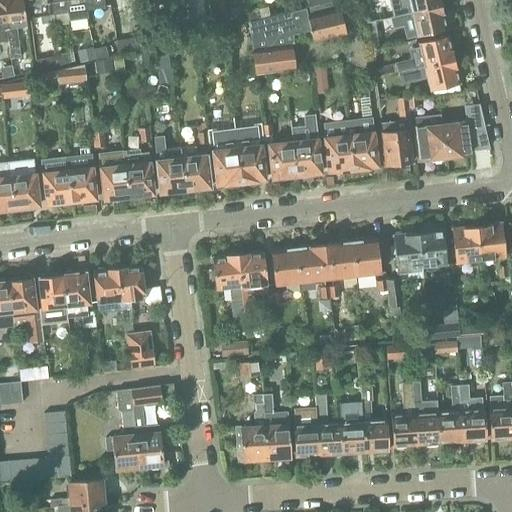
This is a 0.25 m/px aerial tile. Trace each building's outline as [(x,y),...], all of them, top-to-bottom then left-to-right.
[(10,41),(3,0),(0,0),(0,42),(8,41),(10,41)] [(8,41),(11,59),(21,58),(17,27),(27,25),(23,0),(3,0),(10,41),(8,41)] [(50,15),(51,15),(48,0),(27,0),(30,18),(41,16),(42,24),(51,23),(50,15)] [(66,0),(48,0),(51,15),(69,12),(66,0)] [(88,18),(87,10),(85,0),(66,0),(69,12),(76,11),(77,19),(88,18)] [(85,0),(87,10),(106,8),(104,0),(85,0)] [(407,0),(408,1),(393,5),(396,15),(396,16),(422,10),(441,5),(440,0),(407,0)] [(393,27),(413,22),(417,36),(447,29),(446,26),(448,24),(446,17),(444,16),(441,5),(422,10),(396,16),(396,15),(391,17),(393,27)] [(313,10),(306,12),(313,42),(347,34),(342,8),(314,15),(313,10)] [(259,9),(248,11),(250,22),(261,20),(259,9)] [(249,22),(250,22),(248,11),(236,14),(239,24),(249,22)] [(289,12),(261,20),(250,22),(249,22),(256,73),(293,69),(291,48),(293,47),(289,12)] [(213,19),(191,24),(191,25),(193,33),(215,29),(213,19)] [(368,24),(371,41),(378,40),(376,22),(368,24)] [(183,37),(193,35),(193,33),(191,25),(181,27),(183,37)] [(181,27),(171,29),(173,39),(183,37),(181,27)] [(198,49),(210,47),(208,35),(197,37),(198,49)] [(398,73),(435,64),(454,60),(451,49),(453,46),(452,40),(449,39),(448,36),(418,43),(419,47),(409,50),(411,59),(401,62),(401,63),(395,64),(397,73),(399,73),(398,73)] [(189,50),(196,48),(193,37),(186,38),(189,50)] [(116,41),(118,52),(137,49),(134,38),(116,41)] [(239,47),(238,38),(231,39),(232,48),(239,47)] [(94,49),(97,60),(108,56),(106,46),(94,49)] [(95,58),(93,47),(77,51),(80,62),(95,58)] [(170,69),(168,50),(155,51),(157,71),(170,69)] [(58,66),(59,66),(70,63),(67,53),(56,55),(58,66)] [(37,71),(57,67),(55,56),(35,60),(37,71)] [(97,74),(114,72),(112,58),(94,61),(95,64),(97,74)] [(115,74),(125,73),(123,59),(113,60),(115,74)] [(438,89),(439,93),(458,91),(457,84),(460,83),(459,80),(461,78),(459,72),(457,70),(454,60),(435,64),(398,73),(399,73),(401,84),(426,78),(429,91),(438,89)] [(57,71),(59,85),(87,82),(84,64),(57,71)] [(3,79),(15,76),(12,65),(0,68),(3,79)] [(325,67),(315,68),(316,84),(326,83),(325,67)] [(58,83),(55,70),(36,75),(38,87),(58,83)] [(29,83),(0,86),(0,87),(2,99),(30,96),(29,83)] [(409,108),(419,107),(418,96),(408,97),(409,108)] [(409,108),(408,97),(396,98),(399,121),(381,123),(386,166),(389,165),(392,167),(398,166),(400,164),(412,163),(408,129),(412,129),(411,125),(409,108)] [(446,158),(442,124),(441,116),(416,118),(417,127),(416,127),(420,161),(432,159),(435,162),(441,161),(443,158),(446,158)] [(347,121),(353,170),(356,170),(358,172),(365,171),(367,169),(370,168),(369,167),(378,166),(372,118),(347,121)] [(347,121),(323,124),(328,171),(336,170),(337,172),(340,172),(342,174),(349,173),(351,171),(353,170),(347,121)] [(463,122),(442,124),(446,158),(449,158),(451,160),(457,159),(459,156),(472,155),(467,121),(463,122)] [(235,129),(241,183),(244,183),(246,185),(253,184),(255,182),(258,181),(257,180),(266,179),(262,145),(260,145),(259,140),(263,140),(263,136),(264,136),(262,125),(261,123),(253,124),(253,126),(235,129)] [(272,124),(262,125),(264,136),(272,135),(273,135),(272,124)] [(140,143),(150,141),(149,128),(138,129),(140,143)] [(206,132),(208,143),(209,143),(210,146),(214,146),(215,151),(212,151),(216,184),(225,184),(225,185),(228,185),(231,187),(237,186),(239,183),(241,183),(235,129),(216,131),(216,129),(207,130),(207,132),(206,132)] [(103,130),(92,132),(94,148),(105,146),(103,130)] [(197,133),(199,144),(208,143),(206,132),(197,133)] [(185,190),(180,148),(165,150),(163,137),(155,138),(157,159),(156,159),(160,193),(172,191),(175,193),(181,193),(183,190),(185,190)] [(293,142),(297,175),(299,175),(302,177),(308,176),(310,174),(321,172),(318,139),(307,140),(293,142)] [(297,175),(293,142),(268,144),(272,178),(283,177),(286,179),(292,178),(294,175),(297,175)] [(180,148),(185,190),(188,190),(190,192),(197,191),(198,188),(210,187),(206,153),(197,154),(196,146),(180,148)] [(125,163),(129,196),(131,196),(134,198),(141,197),(143,195),(153,194),(149,152),(141,153),(140,149),(123,151),(124,164),(125,163)] [(25,173),(10,175),(15,210),(30,209),(29,206),(39,205),(35,172),(34,165),(39,164),(37,152),(23,153),(25,173)] [(67,158),(72,202),(74,201),(76,203),(83,202),(85,200),(96,199),(91,155),(67,158)] [(127,197),(129,196),(125,163),(124,164),(110,165),(109,156),(100,157),(105,199),(115,198),(118,200),(125,199),(127,197)] [(70,202),(72,202),(67,158),(42,161),(47,204),(58,203),(61,205),(68,204),(70,202)] [(0,212),(15,210),(10,175),(0,176),(0,212)] [(477,227),(481,260),(506,258),(502,224),(490,225),(487,223),(482,224),(480,226),(477,227)] [(481,260),(477,227),(474,227),(472,225),(466,226),(464,228),(452,230),(456,263),(460,263),(481,260)] [(421,233),(418,234),(422,267),(447,264),(443,231),(432,232),(429,230),(423,231),(421,233)] [(422,267),(418,234),(416,234),(413,232),(407,233),(405,235),(393,236),(398,274),(407,273),(407,280),(423,278),(422,267)] [(356,275),(381,272),(377,238),(365,240),(363,238),(357,238),(355,241),(352,241),(356,275)] [(327,244),(331,278),(356,275),(352,241),(349,242),(347,240),(341,240),(339,243),(327,244)] [(298,248),(296,248),(300,282),(331,278),(327,244),(309,246),(306,244),(300,245),(298,248)] [(279,284),(300,282),(296,248),(293,248),(291,246),(284,247),(283,249),(271,251),(275,285),(279,284)] [(238,255),(244,309),(255,308),(253,294),(254,294),(263,293),(267,289),(263,252),(260,252),(257,250),(253,251),(251,253),(238,255)] [(213,258),(217,290),(229,289),(233,324),(246,322),(244,309),(238,255),(225,256),(222,254),(218,255),(216,257),(213,258)] [(117,268),(121,300),(145,297),(141,266),(138,266),(136,264),(130,265),(128,267),(117,268)] [(499,277),(508,276),(506,266),(498,267),(499,277)] [(97,271),(93,271),(98,310),(101,312),(121,310),(120,300),(121,300),(117,268),(107,270),(104,268),(98,269),(97,271)] [(67,318),(81,316),(83,328),(96,327),(94,311),(87,312),(86,304),(90,303),(86,272),(76,273),(73,271),(67,272),(64,275),(62,275),(67,314),(67,318)] [(454,283),(452,272),(442,274),(444,285),(454,283)] [(67,314),(62,275),(60,275),(57,273),(51,274),(49,276),(39,278),(43,319),(40,320),(43,341),(56,339),(53,318),(51,318),(51,316),(67,314)] [(14,326),(28,324),(30,342),(43,341),(40,320),(38,320),(33,278),(22,280),(20,278),(13,278),(11,281),(9,281),(14,326)] [(386,280),(388,291),(390,307),(391,317),(400,316),(399,306),(402,306),(398,279),(394,279),(387,280),(386,280)] [(0,327),(14,326),(9,281),(6,281),(4,280),(0,280),(0,327)] [(377,292),(388,291),(386,280),(376,281),(377,292)] [(338,286),(329,287),(330,298),(339,297),(338,286)] [(321,299),(330,298),(329,287),(320,288),(321,299)] [(272,305),(282,303),(281,292),(271,293),(272,305)] [(448,310),(442,311),(444,324),(458,322),(456,310),(456,305),(448,306),(448,310)] [(132,308),(121,310),(123,321),(133,320),(132,308)] [(431,339),(441,338),(440,324),(430,325),(431,339)] [(490,333),(489,326),(489,325),(470,326),(470,336),(490,335),(490,333)] [(336,331),(338,342),(345,341),(343,330),(336,331)] [(154,364),(150,331),(126,334),(130,367),(154,364)] [(506,334),(493,335),(493,345),(506,344),(506,334)] [(319,347),(321,347),(330,346),(329,335),(318,336),(319,347)] [(456,341),(457,349),(481,347),(480,335),(456,337),(456,341)] [(247,341),(221,343),(222,357),(248,354),(247,341)] [(433,343),(432,343),(433,352),(434,352),(434,354),(457,352),(457,349),(456,341),(433,342),(433,343)] [(423,353),(433,352),(432,343),(422,344),(423,353)] [(406,358),(406,349),(405,345),(399,345),(386,346),(387,360),(406,358)] [(318,360),(320,360),(327,360),(327,350),(320,350),(317,350),(318,360)] [(102,372),(117,371),(115,361),(101,362),(102,372)] [(261,374),(258,361),(239,363),(241,376),(261,374)] [(90,363),(91,373),(100,372),(99,362),(90,363)] [(47,366),(35,367),(36,380),(48,378),(47,366)] [(18,367),(8,368),(4,368),(5,383),(19,381),(18,367)] [(325,383),(325,378),(320,376),(316,379),(317,384),(321,386),(325,383)] [(10,382),(12,404),(23,403),(20,381),(10,382)] [(421,401),(419,381),(412,382),(417,445),(428,444),(429,446),(440,445),(438,412),(437,412),(437,400),(421,401)] [(10,382),(0,383),(0,393),(1,405),(12,404),(10,382)] [(417,445),(412,382),(405,382),(407,414),(391,415),(393,446),(396,446),(396,448),(406,448),(406,445),(417,445)] [(504,439),(511,438),(511,402),(511,386),(510,382),(502,382),(503,396),(490,397),(490,409),(489,409),(491,440),(494,439),(494,442),(504,441),(504,439)] [(389,450),(387,420),(372,421),(370,401),(372,401),(371,384),(361,385),(365,452),(376,451),(376,454),(386,453),(386,451),(389,450)] [(459,385),(463,441),(474,441),(474,443),(484,442),(484,440),(487,440),(485,409),(483,409),(482,398),(469,398),(468,384),(459,385)] [(131,389),(139,467),(149,466),(151,468),(158,467),(160,465),(162,464),(163,466),(168,465),(168,466),(169,466),(167,452),(161,453),(159,425),(144,426),(142,405),(161,403),(159,385),(131,389)] [(352,386),(354,422),(340,423),(342,456),(354,455),(353,453),(365,452),(361,385),(352,386)] [(451,442),(463,441),(459,385),(450,385),(452,411),(438,412),(440,445),(451,445),(451,442)] [(263,394),(267,458),(278,458),(280,460),(287,459),(288,457),(291,457),(289,425),(288,425),(287,411),(273,412),(272,394),(271,388),(262,389),(262,394),(263,394)] [(118,409),(121,412),(123,436),(105,438),(106,451),(113,451),(115,469),(118,469),(120,471),(127,470),(128,468),(139,467),(131,389),(116,390),(118,409)] [(256,459),(267,458),(263,394),(262,394),(252,395),(253,402),(255,404),(256,410),(253,412),(254,420),(256,422),(256,425),(235,426),(238,463),(243,462),(244,460),(247,460),(248,462),(255,461),(256,459)] [(308,456),(319,455),(315,394),(314,394),(314,397),(305,398),(306,412),(295,413),(296,426),(293,426),(295,456),(298,456),(298,459),(308,458),(308,456)] [(327,424),(325,394),(315,394),(319,455),(331,454),(331,456),(342,456),(340,423),(327,424)] [(65,411),(43,413),(44,424),(66,422),(65,411)] [(66,422),(44,424),(45,435),(67,433),(66,422)] [(67,433),(45,435),(46,446),(68,444),(67,433)] [(47,458),(45,458),(47,479),(71,477),(68,444),(46,446),(47,458)] [(45,458),(33,459),(35,480),(47,479),(45,458)] [(33,459),(21,460),(23,481),(35,480),(33,459)] [(21,460),(9,461),(10,482),(23,481),(21,460)] [(9,461),(0,461),(0,482),(10,482),(9,461)] [(70,498),(50,499),(51,507),(57,507),(103,502),(102,492),(104,490),(104,483),(101,481),(101,478),(69,482),(70,498)] [(104,511),(103,502),(57,507),(57,511),(104,511)]
